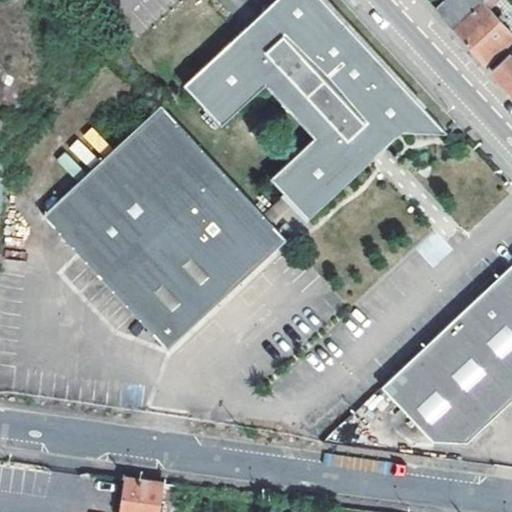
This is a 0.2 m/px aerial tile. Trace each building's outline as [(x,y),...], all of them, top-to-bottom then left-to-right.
[(114,0),(141,31),(177,0),(114,0)] [(370,139),(381,150),(399,134),(445,133),(412,97),(322,0),(275,0),(275,1),(259,16),(270,29),(257,41),(246,28),(182,88),(221,130),(265,88),(310,137),(266,178),(285,198),(289,203),(304,220),(367,163),(357,151),(370,139)] [(444,0),(435,9),(455,30),(486,0),(444,0)] [(511,42),(511,34),(502,24),(497,18),(489,9),(499,0),(486,0),(455,30),(460,36),(488,66),(511,42)] [(503,14),(497,18),(502,24),(508,19),(503,14)] [(246,28),(257,41),(270,29),(259,16),(246,28)] [(511,91),(511,50),(492,70),(507,86),(511,91)] [(160,109),(43,219),(162,350),(282,241),(266,223),(262,220),(160,109)] [(84,139),(100,152),(108,142),(91,129),(84,139)] [(370,139),(357,151),(367,163),(381,150),(370,139)] [(69,149),(85,165),(94,157),(78,141),(69,149)] [(285,198),(262,220),(266,223),(289,203),(285,198)] [(511,266),(384,387),(434,441),(467,441),(511,399),(511,266)] [(118,511),(160,511),(164,483),(124,478),(118,511)]
